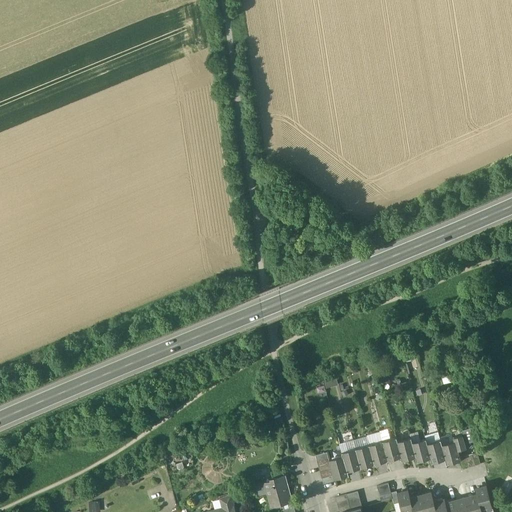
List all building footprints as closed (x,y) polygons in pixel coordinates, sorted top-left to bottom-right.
[(337,378),(326,380),(328,387),(338,384),(337,378)] [(438,433),(429,435),(430,442),(440,439),(438,433)] [(462,435),(454,437),(455,441),(456,441),(458,450),(466,448),(462,435)] [(396,438),(383,441),(388,460),(401,457),(397,441),(396,438)] [(411,438),(397,441),(401,457),(403,461),(416,457),(412,442),(411,438)] [(426,439),(412,442),(416,457),(417,462),(431,458),(427,444),(426,439)] [(440,440),(427,444),(431,458),(432,463),(446,459),(442,445),(440,440)] [(353,441),(346,443),(348,450),(355,449),(353,441)] [(383,441),(369,445),(374,464),(388,460),(383,441)] [(455,441),(442,445),(446,459),(447,464),(461,460),(460,457),(458,450),(456,441),(455,441)] [(369,445),(356,448),(361,468),(374,464),(369,445)] [(361,468),(356,448),(355,449),(348,450),(342,452),(343,456),(347,471),(361,468)] [(327,452),(316,455),(317,461),(329,458),(327,452)] [(477,453),(472,454),(475,466),(481,464),(477,453)] [(475,466),(472,454),(466,456),(469,467),(475,466)] [(343,456),(329,460),(330,464),(332,469),(333,475),(334,479),(348,475),(347,471),(343,456)] [(466,456),(460,457),(461,460),(463,469),(469,467),(466,456)] [(329,458),(317,461),(319,467),(330,464),(329,460),(329,458)] [(330,464),(319,467),(320,472),(332,469),(330,464)] [(284,467),(271,472),(273,478),(284,475),(284,476),(286,475),(284,467)] [(332,469),(320,472),(322,478),(333,475),(332,469)] [(273,478),(270,479),(271,482),(266,483),(266,482),(255,485),(258,497),(267,495),(270,508),(282,505),(293,502),(289,487),(288,487),(284,476),(284,475),(273,478)] [(333,475),(322,478),(323,484),(335,481),(334,479),(333,475)] [(388,483),(377,486),(379,491),(390,488),(388,483)] [(486,485),(476,488),(477,494),(482,511),(493,508),(486,485)] [(390,488),(379,491),(380,496),(391,493),(390,488)] [(413,511),(410,498),(408,490),(397,493),(400,503),(402,511),(413,511)] [(358,491),(347,494),(348,500),(359,496),(358,491)] [(397,491),(391,493),(393,499),(394,504),(400,503),(397,493),(397,491)] [(431,492),(421,495),(425,511),(436,511),(434,502),(431,492)] [(391,493),(380,496),(381,502),(393,499),(391,493)] [(346,494),(336,497),(337,502),(348,499),(346,494)] [(477,494),(467,497),(470,511),(482,511),(477,494)] [(425,511),(421,495),(410,498),(413,511),(425,511)] [(235,511),(231,496),(221,499),(223,508),(209,511),(235,511)] [(359,496),(348,500),(350,505),(361,502),(359,496)] [(470,511),(467,497),(456,500),(459,511),(470,511)] [(348,499),(337,502),(339,508),(349,505),(348,499)] [(444,499),(434,502),(436,511),(447,511),(445,503),(444,499)] [(98,511),(100,511),(99,500),(88,501),(88,511),(98,511)] [(459,511),(456,500),(445,503),(447,511),(459,511)] [(293,502),(282,505),(284,510),(294,508),(293,502)] [(361,502),(350,505),(351,510),(361,507),(362,507),(361,502)] [(402,511),(400,503),(394,504),(396,511),(402,511)]
